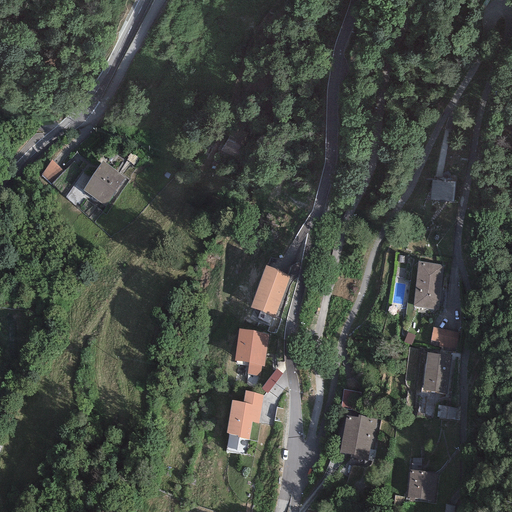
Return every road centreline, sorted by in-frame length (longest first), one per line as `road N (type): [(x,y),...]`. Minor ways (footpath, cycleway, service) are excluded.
road 1 (residential): [(308,455),(377,242),(483,47),(487,13),(501,2),(511,9)]
road 2 (residential): [(511,17),(459,209),(460,511)]
road 3 (unclassified): [(409,0),(383,83),(369,174),(345,223),(317,338),(319,394),(308,455)]
road 4 (residential): [(355,0),(338,68),(331,162),(291,324),(298,453)]
road 5 (residential): [(162,0),(104,107),(78,116)]
road 6 (tertiary): [(78,116),(144,0)]
